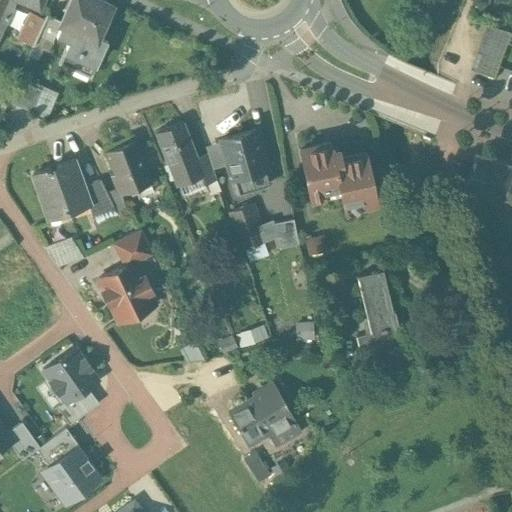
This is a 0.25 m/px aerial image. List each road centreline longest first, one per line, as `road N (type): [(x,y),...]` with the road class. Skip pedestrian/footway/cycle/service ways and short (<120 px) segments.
road 1 (residential): [(0,147),(241,70),(255,29)]
road 2 (residential): [(511,129),(378,79)]
road 3 (residential): [(0,196),(79,310)]
road 4 (residential): [(272,28),(330,73),(353,82),(378,79)]
road 5 (residential): [(139,471),(162,452),(166,436),(123,375)]
